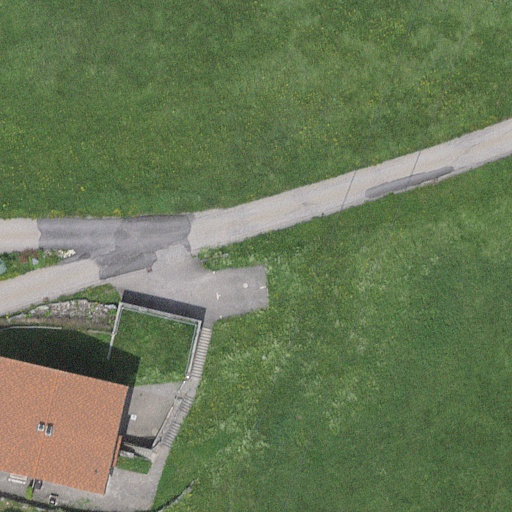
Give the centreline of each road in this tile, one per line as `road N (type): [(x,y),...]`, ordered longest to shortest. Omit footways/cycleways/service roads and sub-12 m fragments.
road 1 (unclassified): [(155,239),(511,133)]
road 2 (residential): [(0,296),(155,239)]
road 3 (residential): [(0,239),(155,239)]
